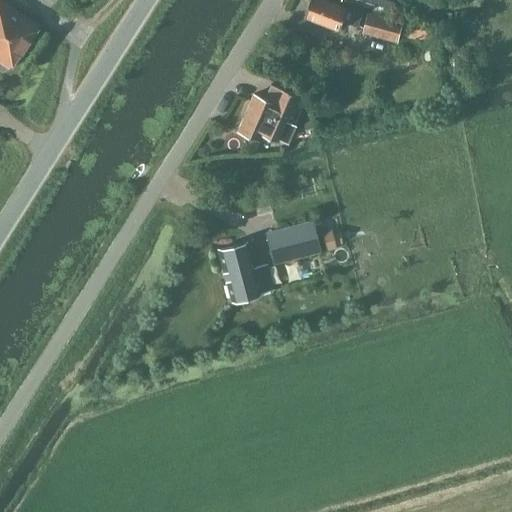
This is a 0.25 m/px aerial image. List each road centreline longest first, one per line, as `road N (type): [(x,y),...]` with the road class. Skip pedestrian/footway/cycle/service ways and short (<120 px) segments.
road 1 (tertiary): [(0,430),(277,0)]
road 2 (unclassified): [(0,237),(154,0)]
